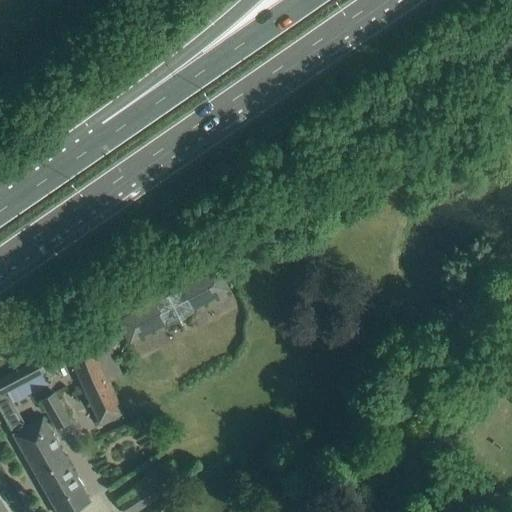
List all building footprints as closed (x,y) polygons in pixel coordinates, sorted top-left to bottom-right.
[(115,320),(128,345),(230,290),(217,266),(115,320)] [(100,336),(65,348),(99,425),(124,414),(108,377),(117,373),(100,336)] [(53,429),(69,421),(53,392),(37,400),(53,429)] [(57,511),(70,511),(89,501),(42,418),(13,434),(57,511)] [(129,511),(137,511),(163,495),(154,480),(122,501),(129,511)]
